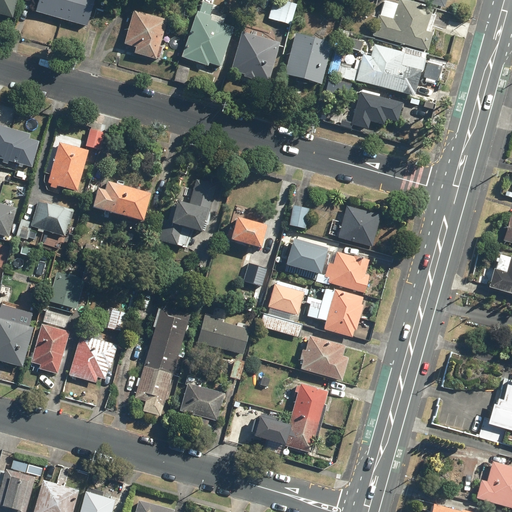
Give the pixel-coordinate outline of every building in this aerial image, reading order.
[(0,0),(0,14),(12,18),(17,0),(0,0)] [(40,0),(37,13),(61,19),(65,0),(40,0)] [(65,0),(61,19),(86,27),(93,0),(65,0)] [(274,0),(270,18),(290,24),(297,0),(274,0)] [(374,37),(429,52),(434,34),(431,33),(436,16),(432,15),(433,11),(401,2),(399,10),(387,7),(383,18),(380,17),(374,37)] [(197,14),(182,58),(208,65),(209,64),(220,67),(233,29),(223,25),(224,20),(211,15),(213,8),(203,4),(199,15),(197,14)] [(134,12),(125,44),(138,48),(136,54),(155,60),(166,21),(134,12)] [(243,33),(232,72),(246,75),(246,77),(254,80),(255,78),(269,82),(280,44),(243,33)] [(296,35),(285,75),(299,79),(298,83),(307,85),(308,81),(322,85),(333,45),(296,35)] [(356,81),(415,97),(422,72),(423,73),(426,61),(405,55),(406,54),(375,46),(372,58),(364,56),(360,71),(340,66),(337,76),(356,81)] [(341,79),(338,89),(351,92),(353,82),(341,79)] [(353,123),(353,125),(368,130),(370,122),(384,126),(386,119),(397,122),(402,106),(361,94),(353,123)] [(353,125),(353,123),(342,120),(341,126),(352,129),(353,125)] [(30,135),(0,126),(0,159),(32,168),(39,143),(28,139),(30,135)] [(103,133),(91,130),(86,147),(98,151),(103,133)] [(88,152),(60,144),(49,184),(53,185),(52,187),(57,188),(57,187),(76,192),(88,152)] [(216,186),(197,181),(190,206),(179,204),(173,223),(163,221),(156,245),(175,251),(181,230),(202,235),(216,186)] [(99,191),(94,210),(117,217),(125,189),(107,184),(105,192),(99,191)] [(125,189),(117,217),(144,225),(152,196),(125,189)] [(0,235),(7,238),(15,208),(0,204),(0,235)] [(52,208),(38,204),(33,223),(20,220),(15,237),(28,240),(32,227),(66,236),(73,211),(53,206),(52,208)] [(309,210),(294,208),(291,227),(305,230),(309,210)] [(380,217),(348,208),(340,238),(372,247),(380,217)] [(267,228),(239,221),(233,241),(261,249),(267,228)] [(311,235),(289,230),(284,256),(306,260),(311,235)] [(94,246),(85,244),(83,256),(92,257),(94,246)] [(495,267),(490,285),(511,291),(511,255),(501,252),(497,267),(495,267)] [(329,284),(365,294),(370,276),(364,275),(368,263),(337,254),(334,265),(329,264),(325,278),(331,279),(329,284)] [(131,260),(123,258),(120,265),(130,267),(131,260)] [(98,268),(86,265),(82,282),(55,275),(48,302),(77,310),(85,283),(93,285),(98,268)] [(263,271),(247,266),(239,296),(253,300),(256,286),(259,287),(263,271)] [(13,288),(3,285),(0,294),(0,303),(8,306),(13,288)] [(325,331),(352,338),(355,330),(357,330),(363,311),(362,311),(365,300),(334,292),(334,293),(326,291),(325,293),(311,289),(304,315),(316,318),(316,319),(327,322),(325,331)] [(267,315),(283,319),(287,305),(271,301),(267,315)] [(129,315),(106,309),(102,325),(108,327),(107,328),(124,333),(129,315)] [(189,317),(163,310),(162,312),(159,312),(154,328),(156,329),(136,399),(147,402),(144,412),(160,416),(189,317)] [(0,362),(22,368),(33,330),(29,328),(32,316),(18,311),(14,325),(0,320),(0,362)] [(70,318),(46,311),(42,323),(67,330),(70,318)] [(283,319),(267,315),(264,314),(260,326),(299,337),(302,325),(283,319)] [(249,330),(205,318),(198,344),(242,356),(249,330)] [(40,369),(57,374),(69,334),(43,326),(32,363),(41,365),(40,369)] [(80,337),(70,375),(97,383),(98,378),(106,380),(109,369),(110,370),(116,347),(99,343),(101,338),(84,333),(83,338),(80,337)] [(345,348),(310,338),(306,352),(303,352),(301,361),(304,362),(302,371),(342,382),(349,359),(342,357),(345,348)] [(245,363),(235,361),(231,377),(240,380),(245,363)] [(484,417),(479,436),(511,445),(511,374),(510,379),(505,378),(500,397),(499,397),(497,403),(495,402),(490,419),(484,417)] [(270,378),(262,376),(259,386),(268,388),(270,378)] [(319,423),(327,391),(300,384),(299,386),(296,385),(294,391),(296,392),(290,415),(319,423)] [(224,395),(189,386),(182,412),(193,415),(191,425),(205,429),(208,419),(217,422),(224,395)] [(319,423),(290,415),(288,426),(280,424),(281,420),(260,414),(259,418),(258,417),(252,436),(309,452),(319,423)] [(482,479),(477,497),(511,506),(511,466),(493,462),(493,463),(485,461),(481,478),(482,479)] [(5,468),(0,486),(0,511),(24,511),(34,477),(5,468)] [(43,479),(33,511),(72,511),(79,489),(43,479)] [(112,511),(116,498),(87,490),(80,511),(112,511)] [(174,511),(175,509),(139,499),(135,511),(174,511)] [(461,509),(435,502),(433,511),(472,511),(473,511),(462,508),(461,509)]
